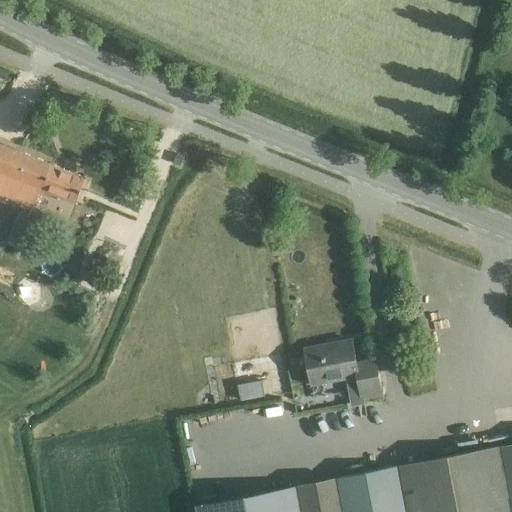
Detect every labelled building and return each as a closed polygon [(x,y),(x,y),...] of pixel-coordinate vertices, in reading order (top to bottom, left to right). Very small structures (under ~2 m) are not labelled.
[(74,202),(84,177),(0,143),(0,192),(34,205),(41,186),(55,192),(55,194),(74,202)] [(182,156),(178,154),(176,154),(172,163),(179,165),(182,156)] [(361,399),(381,396),(376,361),(357,365),(353,341),(336,344),(337,347),(306,353),(311,384),(347,378),(348,383),(358,381),(361,399)] [(302,511),(511,511),(511,445),(338,476),(297,483),(302,511)] [(302,511),(297,483),(194,501),(196,511),(302,511)]
